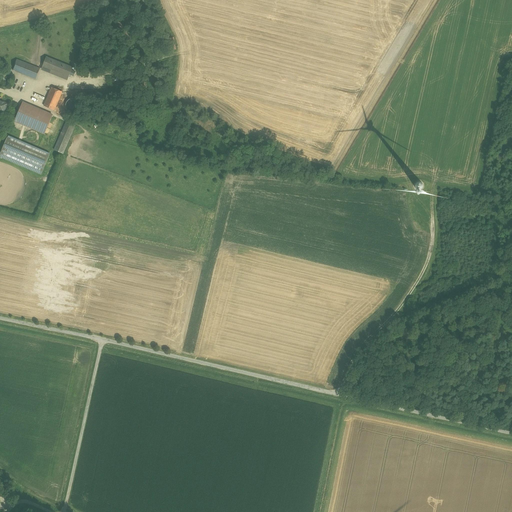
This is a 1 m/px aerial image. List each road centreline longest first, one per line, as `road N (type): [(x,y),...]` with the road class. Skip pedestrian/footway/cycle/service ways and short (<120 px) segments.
road 1 (unclassified): [(511,433),(99,339)]
road 2 (unclassified): [(64,511),(99,339)]
